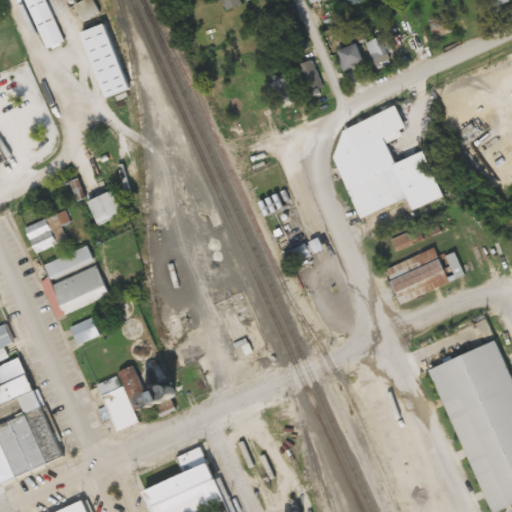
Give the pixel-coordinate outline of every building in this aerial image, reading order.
[(28,0),(47,49),(65,42),(48,0),(28,0)] [(511,2),(510,0),(488,0),(492,10),(511,2)] [(373,61),(388,54),(381,38),(366,44),(373,61)] [(348,69),(368,63),(362,44),(342,51),(348,69)] [(117,85),(130,78),(119,56),(115,59),(107,45),(98,50),(117,85)] [(296,66),(304,93),(322,88),(314,61),(296,66)] [(267,85),(276,110),(295,104),(286,79),(267,85)] [(48,110),(43,93),(10,101),(15,119),(48,110)] [(447,198),(431,152),(400,163),(392,143),(414,135),(404,107),(335,132),(365,216),(412,199),(416,209),(447,198)] [(95,202),(105,225),(131,214),(121,191),(95,202)] [(41,254),(62,244),(50,220),(29,230),(41,254)] [(315,259),(311,246),(286,253),(290,266),(315,259)] [(80,267),(95,258),(89,247),(74,256),(80,267)] [(402,305),(469,277),(458,251),(443,258),(439,249),(388,270),(402,305)] [(58,318),(112,296),(100,265),(56,283),(54,277),(43,282),(58,318)] [(104,336),(95,318),(73,329),(82,346),(104,336)] [(0,350),(16,342),(7,324),(0,327),(0,350)] [(241,358),(252,354),(247,341),(236,345),(241,358)] [(497,511),(504,511),(511,508),(511,367),(500,341),(433,372),(497,511)] [(67,458),(26,358),(0,368),(0,409),(22,400),(28,416),(0,427),(0,476),(3,484),(67,458)] [(118,432),(143,424),(139,413),(169,404),(166,392),(148,398),(138,367),(121,372),(127,389),(107,395),(118,432)] [(91,511),(86,501),(62,511),(91,511)]
